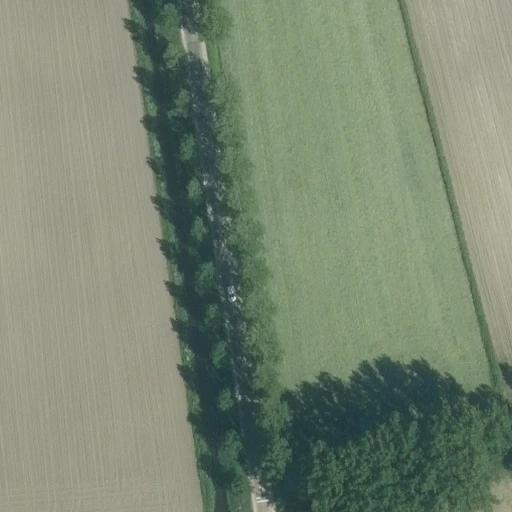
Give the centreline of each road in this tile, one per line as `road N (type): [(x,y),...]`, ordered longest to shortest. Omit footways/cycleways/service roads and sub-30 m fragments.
road 1 (unclassified): [(264,511),(189,0)]
road 2 (track): [(511,462),(373,511)]
